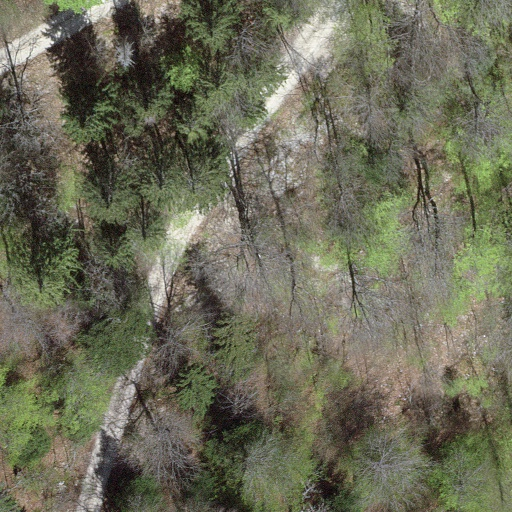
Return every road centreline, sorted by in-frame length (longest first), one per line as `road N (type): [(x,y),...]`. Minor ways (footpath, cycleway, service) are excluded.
road 1 (track): [(338,0),(161,266),(84,511)]
road 2 (track): [(0,63),(111,0)]
